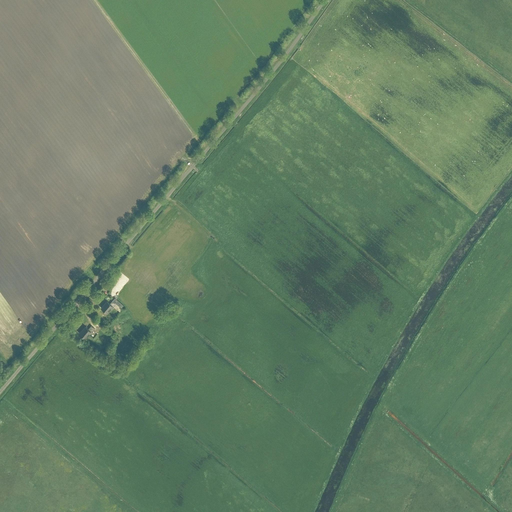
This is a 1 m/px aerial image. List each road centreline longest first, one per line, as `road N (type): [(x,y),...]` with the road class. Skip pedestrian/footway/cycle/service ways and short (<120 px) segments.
road 1 (unclassified): [(0,391),(323,0)]
road 2 (track): [(383,403),(502,511)]
